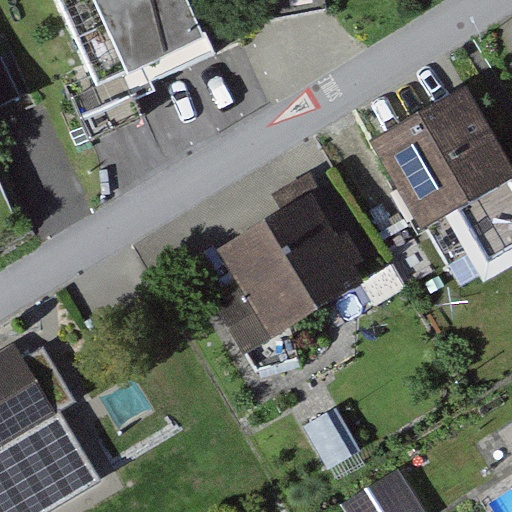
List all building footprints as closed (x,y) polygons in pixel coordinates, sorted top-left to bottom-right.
[(86,0),(125,85),(203,50),(180,0),(86,0)] [(363,149),(417,240),(511,183),(511,175),(462,91),(363,149)] [(220,257),(275,339),(369,277),(315,195),(220,257)] [(26,350),(0,365),(0,461),(18,492),(85,454),(26,350)] [(350,511),(429,511),(403,468),(345,503),(350,511)]
